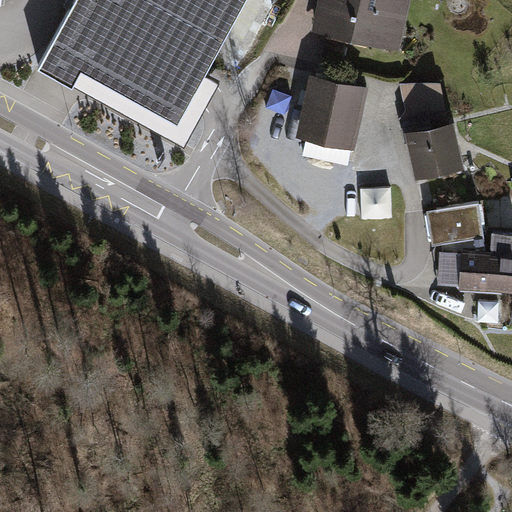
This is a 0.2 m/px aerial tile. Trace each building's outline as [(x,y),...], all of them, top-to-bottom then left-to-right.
[(69,0),(34,66),(52,75),(69,85),(71,82),(74,75),(78,69),(175,121),(191,92),(199,78),(202,72),(213,52),(241,0),(69,0)] [(412,0),(323,0),(317,33),(327,35),(326,41),(402,55),(412,0)] [(175,121),(78,69),(74,75),(71,82),(182,143),(217,80),(202,72),(199,78),(191,92),(175,121)] [(370,87),(313,75),(301,134),(358,146),(370,87)] [(408,112),(401,123),(421,184),(467,173),(444,89),(399,84),(408,112)] [(392,189),(360,190),(361,219),(393,218),(392,189)] [(482,205),(425,214),(430,245),(486,236),(482,205)] [(492,253),(464,250),(461,285),(511,289),(511,233),(493,232),(492,253)]
